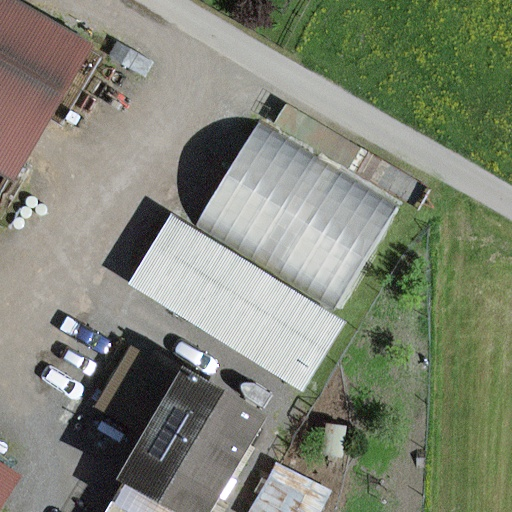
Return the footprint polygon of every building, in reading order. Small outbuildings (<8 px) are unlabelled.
[(95,47),(13,0),(0,0),(0,174),(15,183),(95,47)] [(339,306),(398,207),(257,123),(198,222),(339,306)] [(346,323),(172,215),(128,286),(302,393),(346,323)] [(210,511),(267,416),(181,365),(177,372),(133,347),(97,408),(141,433),(114,480),(123,485),(107,511),(210,511)] [(0,409),(0,476),(17,486),(45,435),(0,409)] [(302,511),(310,499),(271,476),(250,511),(302,511)]
